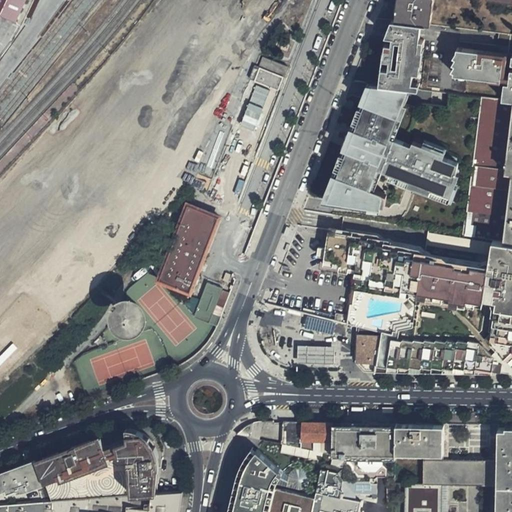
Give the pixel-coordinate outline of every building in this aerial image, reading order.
[(0,0),(0,13),(17,21),(26,0),(0,0)] [(420,22),(431,24),(432,0),(401,0),(401,3),(408,4),(408,11),(396,9),(395,19),(420,22)] [(383,47),(381,59),(387,60),(387,67),(380,66),(378,83),(412,87),(413,81),(414,70),(421,71),(425,39),(418,38),(420,22),(395,19),(393,19),(391,42),(384,41),(383,47)] [(393,19),(392,19),(380,46),(383,47),(384,41),(391,42),(393,19)] [(501,78),(503,55),(477,52),(478,48),(456,46),(453,72),(490,77),(501,78)] [(511,99),(511,51),(511,52),(510,61),(511,61),(511,66),(509,66),(508,74),(511,74),(511,82),(503,81),(501,98),(511,99)] [(234,204),(287,67),(262,57),(259,66),(255,65),(231,126),(235,127),(209,194),(234,204)] [(350,80),(302,209),(454,234),(463,235),(480,95),(419,88),(412,87),(378,83),(350,80)] [(480,95),(463,235),(492,240),(504,241),(511,172),(505,171),(511,108),(511,99),(501,98),(480,95)] [(201,264),(219,218),(190,207),(174,250),(166,247),(160,262),(168,265),(161,282),(190,293),(198,273),(201,273),(203,266),(201,264)] [(511,242),(504,241),(492,240),(488,262),(426,253),(415,244),(392,241),(388,237),(376,236),(370,231),(332,226),(327,263),(343,266),(342,270),(358,273),(351,323),(360,326),(380,331),(374,370),(374,372),(492,375),(491,367),(498,367),(498,368),(509,369),(511,366),(511,359),(511,358),(511,350),(511,349),(511,242)] [(230,292),(207,284),(201,300),(194,317),(216,326),(230,292)] [(364,369),(374,370),(380,331),(360,326),(356,362),(364,369)] [(334,348),(297,347),(297,365),(334,367),(334,348)] [(282,444),(301,448),(302,421),(292,421),(283,421),(282,444)] [(335,454),(346,457),(363,460),(366,422),(302,421),(301,448),(331,454),(331,444),(335,445),(335,454)] [(250,425),(248,437),(253,438),(257,422),(250,425)] [(332,461),(330,460),(329,465),(320,463),(315,493),(340,498),(341,494),(344,494),(351,490),(351,487),(366,487),(369,483),(369,482),(369,481),(369,480),(370,479),(371,478),(372,478),(373,478),(375,479),(375,480),(378,477),(394,477),(395,459),(396,423),(366,422),(363,460),(346,457),(344,467),(332,461)] [(422,460),(421,484),(403,483),(402,511),(441,511),(442,484),(496,485),(495,511),(511,511),(511,425),(496,425),(495,460),(443,458),(443,424),(419,424),(396,423),(395,459),(422,460)] [(154,494),(158,493),(162,462),(161,452),(159,445),(156,438),(152,432),(148,429),(147,427),(141,426),(136,425),(129,426),(131,432),(143,428),(148,434),(151,439),(153,442),(154,444),(155,447),(156,450),(157,453),(158,456),(158,468),(153,468),(154,494)] [(236,434),(248,437),(250,425),(242,429),(236,434)] [(80,449),(78,443),(70,446),(72,452),(38,464),(45,482),(52,501),(154,494),(153,468),(158,468),(158,456),(157,453),(156,450),(155,447),(154,444),(153,442),(151,439),(148,434),(143,428),(131,432),(134,440),(108,450),(106,442),(104,439),(80,449)] [(134,440),(131,432),(106,442),(108,450),(134,440)] [(104,439),(102,434),(78,443),(80,449),(104,439)] [(72,452),(70,446),(36,458),(36,460),(38,464),(72,452)] [(258,450),(251,448),(250,449),(244,459),(241,466),(238,472),(236,480),(228,511),(233,511),(242,480),(243,477),(247,466),(251,458),(258,450)] [(273,481),(279,471),(258,450),(251,458),(247,466),(243,477),(242,480),(233,511),(311,511),(314,496),(270,488),(273,481)] [(36,460),(36,458),(0,471),(0,490),(7,489),(7,491),(17,488),(21,490),(28,489),(45,482),(38,464),(36,460)] [(0,511),(180,511),(183,492),(158,493),(154,494),(52,501),(0,504),(0,511)] [(357,511),(360,502),(340,498),(315,493),(314,496),(311,511),(357,511)]
